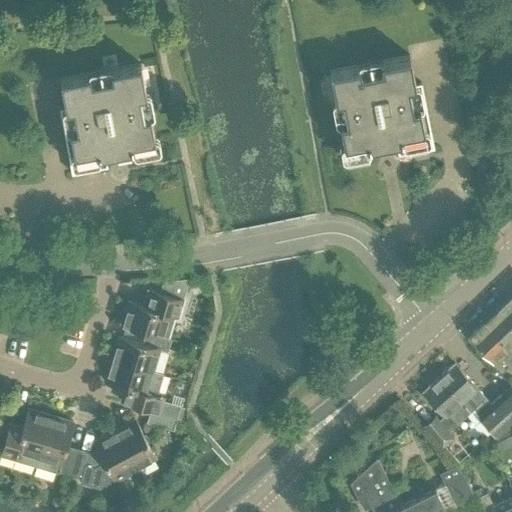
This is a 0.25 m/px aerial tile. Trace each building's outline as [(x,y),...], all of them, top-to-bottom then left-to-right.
[(420,83),(414,84),(408,56),(329,71),(344,151),(395,141),(397,154),(432,147),(420,83)] [(104,153),(155,143),(140,64),(59,79),(64,107),(58,108),(71,173),(107,166),(104,153)] [(127,301),(121,324),(144,330),(168,337),(174,316),(177,316),(182,299),(188,278),(162,281),(159,293),(155,292),(149,290),(144,306),(127,301)] [(511,294),(497,308),(511,322),(511,294)] [(511,322),(497,308),(483,321),(508,347),(511,343),(511,322)] [(511,367),(511,351),(508,347),(483,321),(468,336),(493,362),(499,356),(511,369),(511,367)] [(117,336),(110,359),(152,371),(159,350),(167,352),(171,338),(168,337),(144,330),(140,343),(117,336)] [(110,359),(104,381),(126,387),(122,400),(124,401),(124,402),(136,406),(136,404),(138,405),(138,406),(151,410),(150,411),(176,418),(180,405),(163,401),(164,397),(154,394),(158,392),(163,374),(152,371),(110,359)] [(511,387),(511,386),(491,404),(454,363),(438,377),(470,412),(473,409),(497,436),(511,422),(511,387)] [(438,377),(422,391),(445,415),(439,420),(436,416),(424,427),(442,448),(454,437),(448,431),(470,412),(438,377)] [(9,428),(1,455),(14,459),(36,465),(50,415),(28,408),(21,431),(9,428)] [(150,411),(147,422),(173,430),(176,418),(150,411)] [(50,415),(36,465),(57,472),(71,476),(79,448),(66,445),(73,421),(50,415)] [(135,419),(114,431),(135,469),(156,457),(135,419)] [(79,448),(71,476),(82,479),(81,483),(99,488),(101,488),(116,479),(135,469),(114,431),(95,441),(101,453),(90,458),(91,452),(90,452),(79,448)] [(372,511),(388,511),(401,506),(377,458),(349,483),(360,505),(367,502),(372,511)] [(456,465),(440,473),(445,483),(457,507),(475,498),(476,500),(482,511),(511,511),(511,494),(492,505),(487,495),(483,497),(480,491),(473,494),(463,474),(456,465)] [(447,511),(457,507),(445,483),(435,487),(436,489),(401,506),(388,511),(447,511)]
